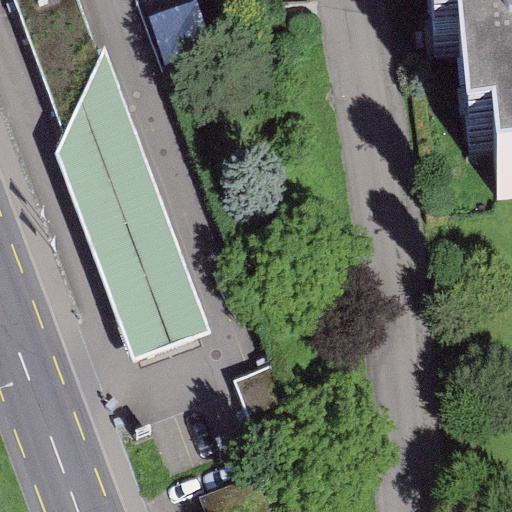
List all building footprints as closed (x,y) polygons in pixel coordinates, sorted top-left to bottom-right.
[(8,0),(64,147),(101,69),(76,0),(8,0)] [(511,0),(426,0),(434,68),(463,65),(473,163),(492,161),(496,205),(511,203),(511,0)] [(199,5),(154,22),(170,64),(215,47),(199,5)] [(106,58),(101,69),(64,147),(55,167),(133,376),(213,346),(106,58)] [(240,395),(253,427),(291,413),(275,370),(237,384),(240,395)]
